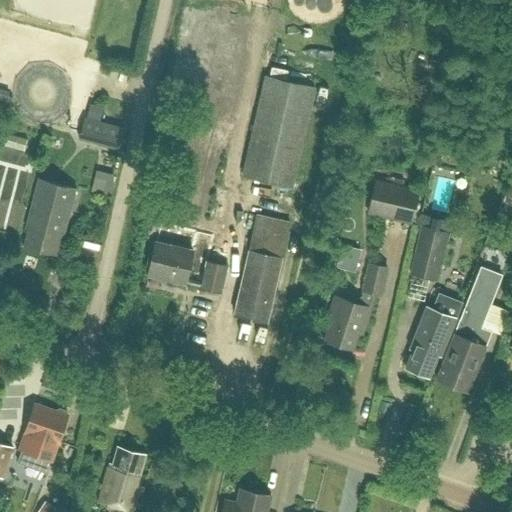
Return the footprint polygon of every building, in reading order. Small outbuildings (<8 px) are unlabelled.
[(242,175),(291,186),(314,87),(265,76),(242,175)] [(84,116),(78,139),(118,149),(124,127),(84,116)] [(91,190),(110,196),(114,182),(110,181),(112,174),(97,170),(91,190)] [(28,229),(23,246),(55,255),(60,236),(62,237),(75,188),(38,178),(24,228),(28,229)] [(375,179),(367,213),(410,224),(419,190),(375,179)] [(256,213),(248,248),(281,256),(289,221),(256,213)] [(408,274),(436,280),(447,231),(419,225),(408,274)] [(480,263),(496,269),(506,246),(490,239),(480,263)] [(192,250),(155,241),(147,275),(184,284),(184,282),(201,286),(201,287),(220,291),(226,266),(206,262),(205,267),(189,263),(192,250)] [(281,256),(248,248),(233,313),(266,321),(281,256)] [(362,334),(371,307),(370,307),(375,293),(379,294),(386,266),(369,262),(361,295),(350,300),(334,295),(325,322),(328,323),(323,340),(353,349),(358,333),(362,334)] [(480,266),(435,378),(467,391),(491,331),(480,327),(501,274),(480,266)] [(493,303),(485,325),(503,332),(511,309),(493,303)] [(439,356),(455,318),(426,306),(416,332),(415,332),(409,348),(412,349),(405,366),(429,375),(437,355),(439,356)] [(404,314),(399,336),(410,339),(415,317),(404,314)] [(56,445),(67,414),(66,414),(64,410),(58,408),(55,410),(34,403),(23,434),(24,434),(18,449),(50,460),(55,445),(56,445)] [(0,476),(1,477),(11,447),(0,442),(0,476)] [(112,463),(109,462),(98,501),(131,510),(138,485),(136,484),(145,453),(116,445),(112,463)] [(42,471),(44,472),(48,463),(25,454),(13,488),(33,496),(42,471)] [(266,511),(270,495),(239,488),(236,502),(224,499),(221,511),(266,511)]
